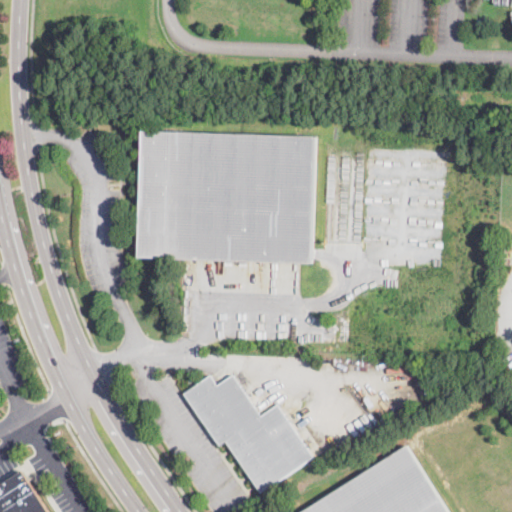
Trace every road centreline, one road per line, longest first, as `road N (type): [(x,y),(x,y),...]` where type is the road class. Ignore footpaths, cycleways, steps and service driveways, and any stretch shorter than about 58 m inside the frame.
road 1 (primary): [(176,511),(83,365),(34,223),(17,71),(19,0)]
road 2 (primary): [(0,211),(61,392),(137,511)]
